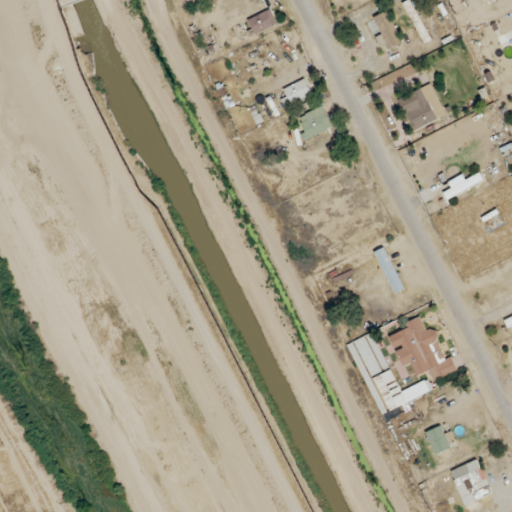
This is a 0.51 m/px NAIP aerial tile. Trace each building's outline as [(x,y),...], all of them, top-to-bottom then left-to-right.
[(434,40),(411,0),(407,0),(402,3),(425,45),(434,40)] [(253,36),(278,23),(271,8),(245,21),(253,36)] [(404,40),(388,10),(373,17),(389,48),(404,40)] [(412,130),(446,116),(432,83),(398,98),(412,130)] [(296,119),(306,140),(333,126),(323,105),(296,119)] [(441,187),(448,199),(484,181),(478,169),(441,187)] [(403,367),(411,363),(418,377),(430,371),(434,381),(457,371),(436,325),(426,330),(420,317),(387,333),(403,367)] [(354,342),(372,375),(381,370),(364,336),(354,342)] [(433,454),(451,449),(444,425),(426,430),(433,454)] [(491,495),(478,459),(450,469),(463,505),(491,495)]
